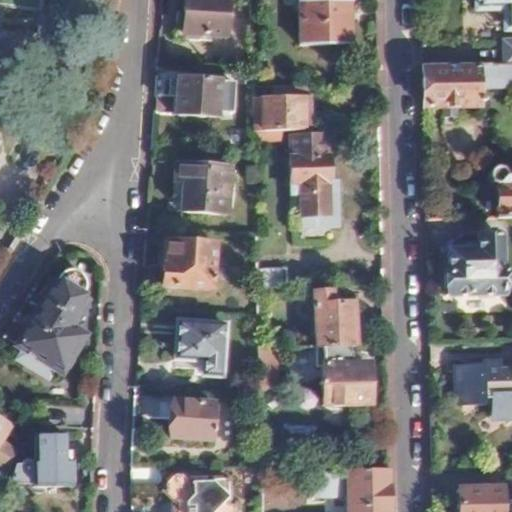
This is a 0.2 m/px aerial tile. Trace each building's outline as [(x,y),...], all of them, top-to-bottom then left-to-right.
[(0,0),(0,8),(40,15),(41,0),(0,0)] [(184,0),(183,35),(225,38),(226,0),(184,0)] [(342,0),(298,2),(299,46),(352,45),(350,1),(376,0),(375,0),(342,0)] [(511,0),(475,0),(475,11),(504,10),(504,31),(511,30),(511,0)] [(0,59),(3,60),(3,65),(37,71),(43,36),(9,30),(8,34),(0,32),(0,59)] [(481,66),(421,67),(422,110),(481,108),(481,66)] [(219,81),(176,77),(174,116),(217,119),(219,81)] [(307,98),(254,98),(254,131),(282,130),(292,130),(308,130),(307,98)] [(308,130),(292,130),(292,138),(296,138),(313,138),(312,129),(308,130)] [(282,130),(254,131),(254,146),(282,145),(282,130)] [(292,138),(290,138),(292,195),(300,196),(300,218),(327,217),(327,195),(334,195),(333,182),(328,182),(326,137),(313,138),(296,138),(292,138)] [(176,164),(174,183),(183,185),(181,213),(227,215),(230,168),(176,164)] [(485,175),(486,179),(487,181),(489,184),(493,185),(497,185),(498,219),(511,218),(511,173),(504,174),(502,172),(500,169),(496,167),(492,166),(488,168),(486,172),(485,175)] [(434,184),(424,184),(424,203),(434,203),(434,184)] [(478,252),(449,253),(449,271),(445,271),(447,297),(503,295),(502,271),(499,270),(499,237),(478,237),(478,252)] [(213,245),(166,243),(164,266),(161,266),(160,287),(211,291),(213,245)] [(288,268),(261,267),(261,284),(288,284),(288,268)] [(58,277),(53,280),(14,345),(59,374),(82,336),(67,328),(83,302),(78,300),(80,294),(83,289),(83,284),(82,280),(79,276),(77,275),(74,273),(71,272),(68,272),(65,273),(62,275),(58,277)] [(332,288),(313,290),(317,346),(356,345),(352,302),(332,303),(332,288)] [(222,325),(175,322),(174,359),(202,362),(201,376),(220,378),(222,325)] [(316,369),(322,369),(323,407),(326,406),(329,410),(338,410),(342,406),(368,406),(368,403),(370,403),(373,399),(373,386),(368,382),(367,366),(357,366),(356,345),(317,346),(315,346),(316,369)] [(279,347),(258,348),(259,388),(280,388),(279,347)] [(456,383),(460,382),(462,403),(484,403),(484,397),(491,397),(491,414),(508,415),(508,417),(511,416),(511,368),(486,369),(479,364),(456,364),(456,383)] [(211,405),(170,403),(168,441),(210,443),(211,405)] [(64,437),(34,437),(34,461),(31,461),(31,460),(31,459),(30,459),(30,458),(29,458),(28,457),(27,457),(26,457),(25,457),(24,458),(23,458),(23,459),(22,460),(22,461),(15,460),(9,483),(32,483),(32,486),(71,486),(71,462),(64,462),(64,437)] [(161,469),(130,470),(131,491),(153,491),(161,484),(161,469)] [(341,490),(346,490),(347,511),(387,511),(386,471),(313,473),(313,497),(341,497),(341,490)] [(177,506),(183,506),(182,511),(231,511),(231,508),(228,507),(228,480),(213,480),(212,484),(190,485),(182,478),(179,475),(163,492),(177,506)] [(213,476),(182,478),(190,485),(212,484),(213,480),(213,476)] [(281,511),(281,490),(265,490),(264,511),(281,511)] [(502,511),(502,490),(457,490),(456,511),(502,511)]
